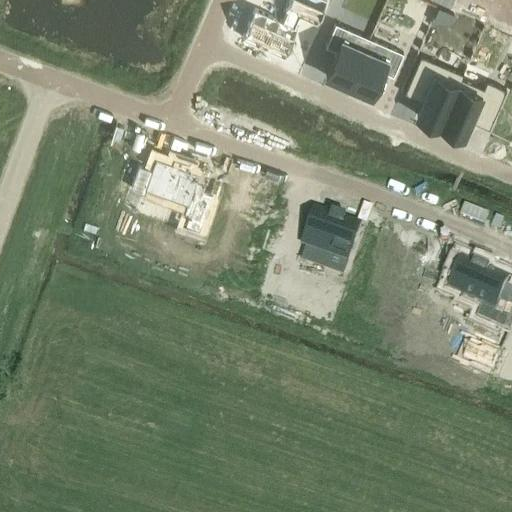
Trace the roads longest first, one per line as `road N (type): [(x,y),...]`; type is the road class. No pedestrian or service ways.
road 1 (residential): [(175,124),(511,249)]
road 2 (residential): [(511,178),(206,47)]
road 3 (residential): [(50,80),(0,221)]
road 4 (residential): [(50,80),(175,124)]
